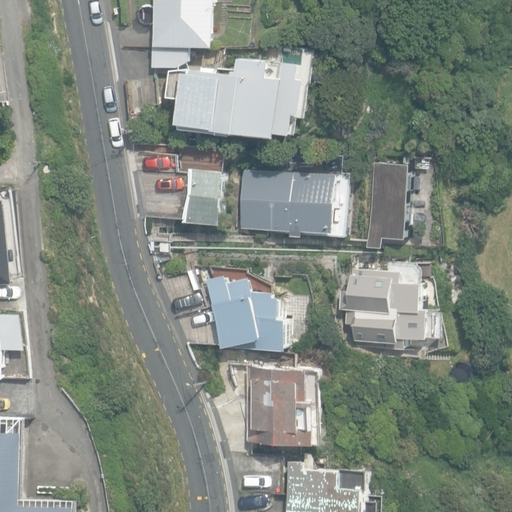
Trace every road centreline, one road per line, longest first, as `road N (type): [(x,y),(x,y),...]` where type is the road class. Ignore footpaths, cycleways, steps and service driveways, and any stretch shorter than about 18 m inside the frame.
road 1 (residential): [(78,0),(129,277),(186,415),(212,511)]
road 2 (residential): [(105,511),(96,449),(53,377),(33,164)]
road 3 (residential): [(33,164),(1,0)]
